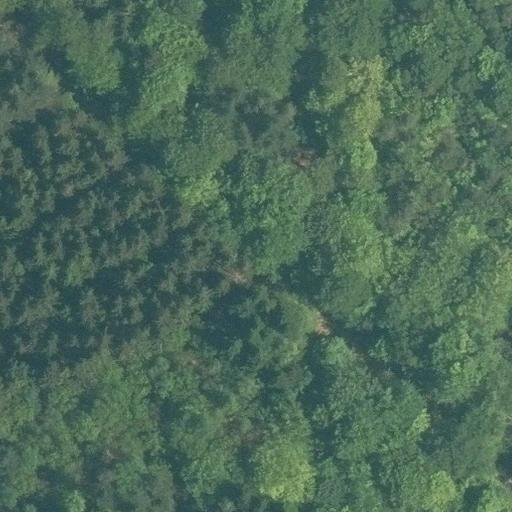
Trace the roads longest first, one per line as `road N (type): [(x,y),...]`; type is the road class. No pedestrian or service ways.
road 1 (track): [(0,31),(511,491)]
road 2 (track): [(311,0),(303,511)]
